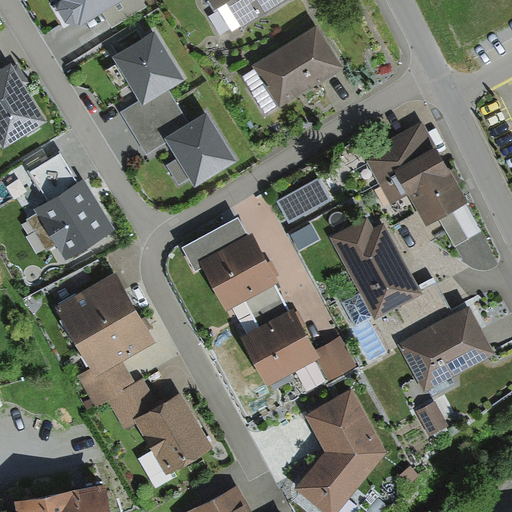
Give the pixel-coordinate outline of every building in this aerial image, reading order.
[(111,0),(65,0),(64,1),(62,9),(69,18),(75,19),(81,16),(82,18),(111,0)] [(212,0),(231,33),(285,0),(212,0)] [(344,67),(316,25),(254,66),(281,108),(344,67)] [(181,77),(154,34),(118,56),(144,99),(166,86),(181,77)] [(2,71),(0,68),(0,144),(43,119),(10,66),(2,71)] [(133,127),(175,101),(166,86),(144,99),(123,112),(133,127)] [(171,137),(190,126),(175,101),(133,127),(148,151),(171,137)] [(232,158),(206,116),(190,126),(171,137),(196,180),(232,158)] [(468,202),(425,122),(394,139),(397,144),(366,161),(391,206),(410,195),(427,225),(438,218),(468,202)] [(75,185),(57,154),(30,171),(48,200),(35,208),(66,260),(119,229),(87,177),(75,185)] [(335,206),(320,178),(278,201),(293,229),(335,206)] [(468,202),(438,218),(454,246),(482,230),(468,202)] [(193,259),(248,230),(239,213),(184,242),(193,259)] [(373,213),(330,236),(361,292),(341,302),(355,328),(373,318),(375,323),(425,296),(382,219),(377,221),(373,213)] [(280,281),(253,231),(204,258),(231,308),(247,299),(271,286),(280,281)] [(157,342),(116,271),(54,305),(92,369),(77,377),(97,409),(108,403),(126,433),(139,426),(165,475),(215,449),(182,391),(162,402),(147,376),(138,381),(125,359),(157,342)] [(438,284),(425,296),(375,323),(392,350),(399,346),(398,343),(453,312),(438,284)] [(287,314),(271,286),(247,299),(263,327),(287,314)] [(498,352),(470,302),(453,312),(398,343),(399,346),(425,392),(498,352)] [(263,327),(245,337),(272,388),(316,364),(328,387),(357,371),(339,337),(318,348),(297,309),(287,314),(263,327)] [(341,511),(389,453),(352,389),(307,415),(324,452),(294,492),(320,511),(341,511)] [(449,427),(436,401),(417,412),(430,436),(449,427)] [(112,511),(106,481),(17,499),(18,511),(112,511)] [(252,511),(239,485),(182,511),(282,511),(281,510),(277,511),(252,511)]
